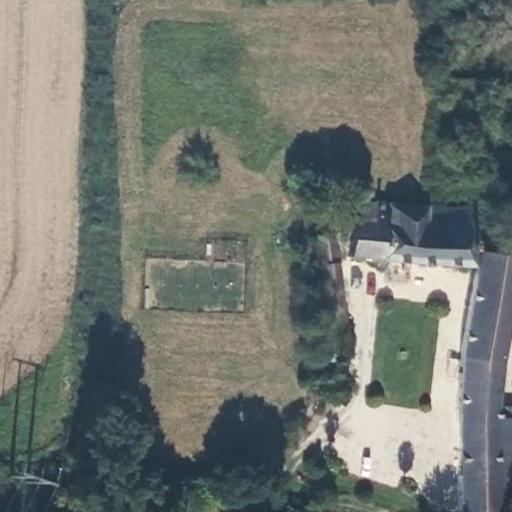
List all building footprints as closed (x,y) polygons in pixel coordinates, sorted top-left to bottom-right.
[(417,231),(419,205),(416,205),(349,200),(345,255),(466,265),(468,235),(417,231)] [(313,236),(324,303),(326,361),(348,361),(345,289),(336,232),(313,236)] [(496,385),(499,359),(511,295),(511,258),(480,252),(460,349),(456,382),(456,422),(456,469),(457,511),(469,511),(496,511),(496,509),(492,456),(492,419),(493,408),(496,385)] [(511,418),(511,408),(493,408),(492,419),(511,418)] [(511,454),(511,418),(492,419),(492,456),(511,454)] [(511,454),(492,456),(496,509),(511,508),(511,454)]
